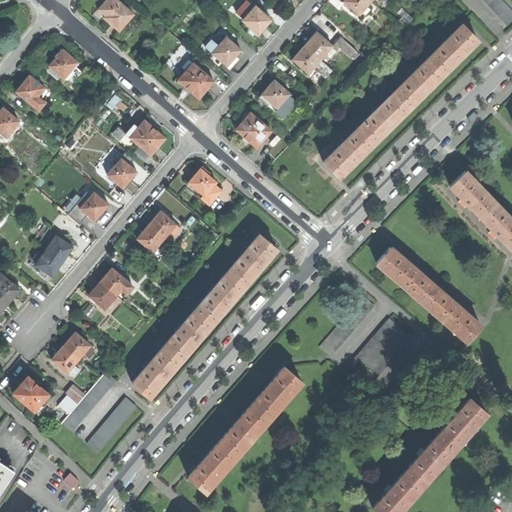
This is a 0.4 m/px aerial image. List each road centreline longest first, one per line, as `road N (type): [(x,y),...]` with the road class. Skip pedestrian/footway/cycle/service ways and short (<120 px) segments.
road 1 (tertiary): [(97,511),(326,247)]
road 2 (tertiary): [(326,247),(511,62)]
road 3 (residential): [(196,135),(29,332)]
road 4 (residential): [(196,135),(53,9)]
road 5 (residential): [(196,135),(317,0)]
road 6 (residential): [(326,247),(196,135)]
